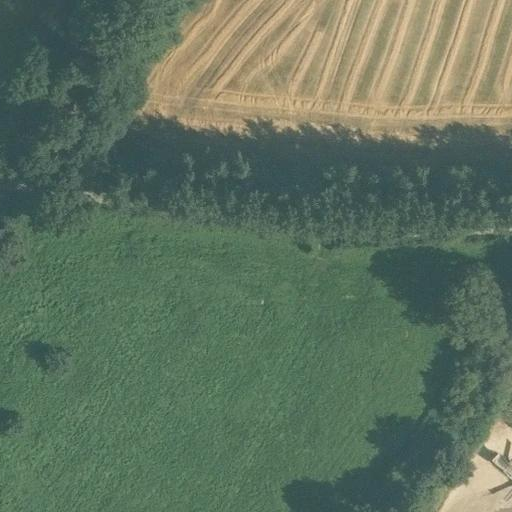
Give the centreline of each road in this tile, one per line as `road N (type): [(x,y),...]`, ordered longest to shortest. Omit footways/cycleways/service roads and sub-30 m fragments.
road 1 (track): [(0,185),(311,229),(511,231)]
road 2 (track): [(511,318),(380,511)]
road 3 (track): [(86,0),(0,183)]
